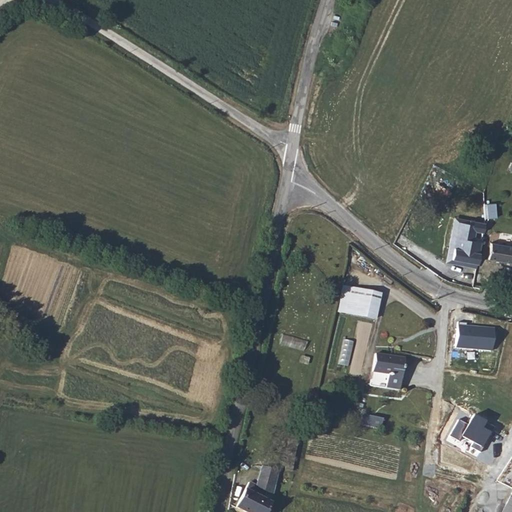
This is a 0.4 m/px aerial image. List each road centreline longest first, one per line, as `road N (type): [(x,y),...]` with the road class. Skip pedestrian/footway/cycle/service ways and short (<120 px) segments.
road 1 (unclassified): [(221,511),(288,180)]
road 2 (unclassified): [(292,149),(44,0)]
road 3 (residential): [(511,310),(415,276),(288,180)]
road 4 (unclassified): [(292,149),(330,0)]
